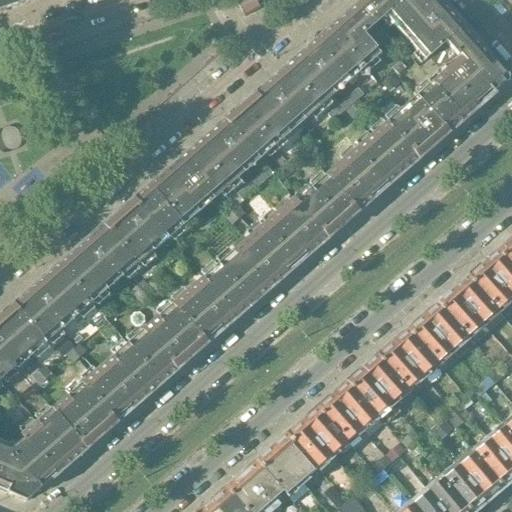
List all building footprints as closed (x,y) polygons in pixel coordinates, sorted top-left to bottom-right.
[(19,5),(16,0),(0,0),(0,5),(2,11),(19,5)] [(244,19),(259,10),(258,8),(264,5),(260,0),(239,0),(235,3),(244,19)] [(396,3),(392,0),(363,0),(343,18),(361,38),(362,37),(384,17),(383,15),(396,3)] [(399,0),(396,3),(383,15),(384,17),(424,62),(440,48),(439,47),(461,29),(458,26),(458,22),(454,18),(451,17),(435,0),(399,0)] [(343,18),(314,43),(348,83),(379,56),(378,54),(371,47),(362,37),(361,38),(343,18)] [(489,98),(503,85),(505,83),(505,80),(493,65),(493,62),(489,57),(485,57),(470,39),(470,36),(466,31),(463,31),(461,29),(439,47),(440,48),(451,61),(412,95),(415,98),(414,99),(446,135),(450,131),(454,131),(458,127),(459,124),(480,105),(484,105),(489,101),(489,98)] [(384,49),(377,42),(371,47),(378,54),(384,49)] [(348,83),(314,43),(283,70),(318,109),(348,83)] [(397,76),(404,69),(399,63),(391,70),(397,76)] [(283,70),(254,96),(288,135),(318,109),(283,70)] [(357,90),(349,96),(354,102),(362,96),(357,90)] [(254,96),(251,98),(247,99),(243,103),(241,107),(236,111),(232,112),(227,116),(225,121),(223,122),(258,162),(288,135),(254,96)] [(349,96),(342,103),(347,109),(354,102),(349,96)] [(446,135),(414,99),(385,124),(417,161),(446,135)] [(357,102),(351,108),(358,115),(364,110),(357,102)] [(347,109),(342,103),(334,109),(339,116),(347,109)] [(358,115),(351,108),(345,113),(352,121),(358,115)] [(332,122),(339,116),(334,109),(326,116),(332,122)] [(258,162),(223,122),(192,150),(227,189),(258,162)] [(417,161),(385,124),(354,151),(386,188),(390,184),(393,183),(397,180),(399,176),(405,171),(408,170),(412,167),(414,163),(417,161)] [(192,150),(163,175),(197,215),(227,189),(192,150)] [(354,151),(341,163),(311,190),(342,226),(359,211),(363,210),(367,206),(369,203),(375,198),(378,197),(382,193),(384,189),(386,188),(354,151)] [(280,170),(286,178),(293,173),(286,165),(280,170)] [(267,169),(259,175),(264,181),(272,175),(267,169)] [(163,175),(149,188),(133,201),(167,241),(197,215),(163,175)] [(259,175),(251,182),(257,188),(264,181),(259,175)] [(257,188),(251,182),(244,188),(249,194),(257,188)] [(242,201),(249,194),(244,188),(236,195),(242,201)] [(342,226),(311,190),(295,203),(293,200),(261,228),(295,267),(299,263),(303,262),(307,259),(308,256),(314,250),(318,249),(322,246),(323,242),(342,226)] [(257,196),(246,206),(255,216),(267,205),(257,196)] [(133,201),(130,204),(126,204),(122,208),(121,212),(115,217),(111,217),(107,221),(106,225),(102,228),(135,266),(137,267),(167,241),(133,201)] [(237,208),(230,213),(237,221),(243,215),(237,208)] [(230,213),(224,219),(231,226),(237,221),(230,213)] [(102,228),(72,254),(105,292),(135,266),(102,228)] [(261,228),(249,238),(216,267),(251,306),(254,303),(257,302),(262,298),(263,295),(269,290),(272,289),(277,285),(278,282),(284,276),(288,276),(292,272),(293,269),(295,267),(261,228)] [(511,241),(510,239),(494,252),(511,271),(511,241)] [(511,271),(494,252),(480,265),(511,301),(511,271)] [(105,292),(72,254),(42,280),(75,318),(105,292)] [(511,301),(480,265),(464,278),(497,316),(511,302),(511,301)] [(216,267),(203,278),(171,306),(205,346),(209,342),(212,342),(217,338),(218,335),(224,329),(227,329),(232,324),(233,321),(239,316),(242,315),(247,311),(248,308),(251,306),(216,267)] [(464,278),(449,292),(482,329),(497,316),(464,278)] [(42,280),(12,306),(46,344),(75,318),(42,280)] [(153,281),(146,287),(149,290),(150,292),(158,286),(153,281)] [(149,290),(146,287),(142,282),(136,288),(143,295),(149,290)] [(143,295),(136,288),(130,293),(137,301),(143,295)] [(155,297),(150,292),(149,290),(143,295),(149,303),(155,297)] [(449,292),(434,305),(467,342),(482,329),(449,292)] [(143,295),(137,301),(143,308),(149,303),(143,295)] [(434,305),(419,318),(452,355),(467,342),(434,305)] [(1,314),(0,317),(0,353),(15,371),(46,344),(12,306),(10,309),(7,309),(1,314)] [(171,306),(158,318),(126,345),(161,384),(163,382),(167,381),(172,377),(173,374),(205,346),(171,306)] [(419,318),(405,331),(437,368),(452,355),(419,318)] [(405,331),(390,343),(423,381),(437,368),(405,331)] [(66,341),(55,351),(62,358),(73,349),(66,341)] [(390,343),(374,357),(407,394),(423,381),(390,343)] [(126,345),(113,357),(81,385),(115,424),(118,422),(122,421),(126,417),(128,413),(133,408),(137,407),(141,403),(143,400),(148,395),(152,394),(156,390),(158,387),(161,384),(126,345)] [(78,346),(72,352),(78,359),(84,354),(78,346)] [(78,359),(72,352),(66,357),(72,365),(78,359)] [(15,371),(0,353),(0,381),(14,370),(15,371)] [(374,357),(359,370),(392,408),(407,394),(374,357)] [(511,357),(503,366),(509,373),(511,370),(511,357)] [(44,368),(38,374),(44,381),(50,376),(44,368)] [(359,370),(345,383),(377,420),(392,408),(359,370)] [(44,381),(38,374),(32,379),(38,386),(44,381)] [(345,383),(330,396),(362,434),(377,420),(345,383)] [(81,385),(68,397),(51,411),(51,410),(36,423),(71,463),(115,424),(81,385)] [(472,393),(459,404),(457,406),(463,413),(473,405),(471,403),(477,398),(472,393)] [(330,396),(314,409),(347,447),(362,434),(330,396)] [(452,396),(434,411),(441,420),(457,406),(459,404),(452,396)] [(314,409),(299,423),(332,460),(347,447),(314,409)] [(22,435),(35,424),(25,413),(12,424),(22,435)] [(511,417),(500,427),(511,441),(511,417)] [(443,420),(429,431),(439,442),(452,431),(443,420)] [(7,423),(0,429),(0,430),(4,436),(13,429),(7,423)] [(0,492),(25,503),(71,463),(36,423),(35,424),(22,435),(7,448),(4,451),(0,448),(0,492)] [(299,423),(285,435),(318,473),(332,460),(299,423)] [(511,441),(500,427),(485,440),(511,471),(511,441)] [(413,432),(400,443),(406,450),(407,449),(414,443),(419,439),(413,432)] [(285,435),(277,442),(270,448),(302,486),(318,473),(285,435)] [(437,440),(431,445),(439,455),(445,450),(437,440)] [(511,481),(511,471),(485,440),(469,453),(501,491),(511,481)] [(414,443),(407,449),(410,452),(417,446),(414,443)] [(398,445),(385,456),(391,464),(404,452),(398,445)] [(270,448),(254,462),(287,499),(302,486),(270,448)] [(501,491),(469,453),(454,466),(486,504),(501,491)] [(385,456),(371,469),(377,476),(391,464),(385,456)] [(272,511),(287,499),(254,462),(239,475),(271,511),(272,511)] [(475,511),(486,504),(454,466),(439,478),(467,511),(475,511)] [(271,511),(239,475),(224,489),(244,511),(271,511)] [(467,511),(439,478),(424,490),(442,511),(467,511)] [(244,511),(224,489),(208,503),(216,511),(244,511)] [(442,511),(424,490),(409,503),(417,511),(442,511)] [(338,498),(331,504),(336,510),(343,504),(338,498)] [(216,511),(208,503),(196,511),(216,511)] [(417,511),(409,503),(398,511),(417,511)]
